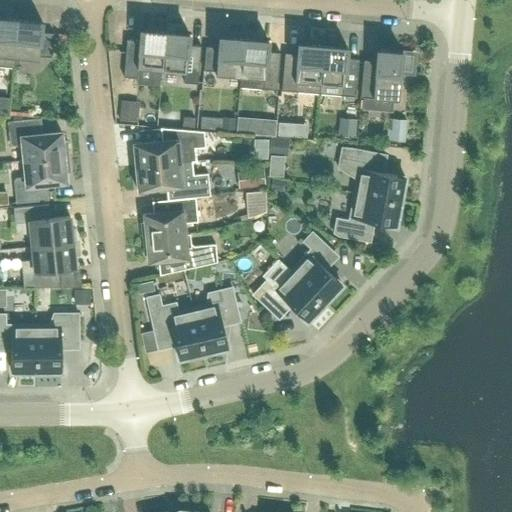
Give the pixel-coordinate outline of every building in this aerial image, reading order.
[(0,65),(13,67),(17,20),(0,18),(0,65)] [(17,20),(13,67),(14,67),(15,57),(39,60),(39,56),(51,56),(53,33),(41,32),(42,22),(17,20)] [(138,68),(161,70),(164,32),(140,30),(139,40),(126,39),(123,76),(137,77),(138,68)] [(161,70),(186,72),(185,82),(197,83),(201,45),(188,44),(189,34),(164,32),(161,70)] [(240,77),(243,39),(218,37),(218,47),(205,46),(203,69),(216,70),(215,75),(240,77)] [(268,41),(243,39),(240,77),(263,79),(263,88),(276,89),(280,52),(267,51),(268,41)] [(318,93),(322,45),(297,43),(297,53),(284,52),(281,90),(318,93)] [(123,45),(114,45),(114,66),(123,66),(123,45)] [(347,48),(322,45),(318,93),(355,96),(358,59),(346,57),(347,48)] [(363,59),(360,96),(398,100),(400,70),(412,71),(413,54),(402,53),(402,52),(376,50),(375,60),(363,59)] [(381,108),(382,124),(394,123),(393,107),(381,108)] [(256,133),(275,135),(276,115),(258,114),(256,133)] [(276,115),(275,135),(293,137),(295,117),(276,115)] [(23,160),(68,156),(67,140),(62,141),(61,132),(33,134),(31,119),(7,121),(9,140),(10,140),(10,143),(13,145),(22,144),(23,160)] [(133,142),(135,166),(180,162),(179,149),(205,146),(203,131),(160,127),(161,140),(133,142)] [(358,179),(355,192),(400,201),(404,176),(377,171),(380,153),(351,148),(341,147),(338,167),(358,179)] [(68,156),(23,160),(25,177),(16,177),(14,180),(14,184),(16,203),(39,200),(38,184),(66,181),(65,172),(70,172),(68,156)] [(181,175),(180,162),(135,166),(137,190),(166,187),(167,199),(170,199),(195,196),(210,195),(207,173),(181,175)] [(395,225),(400,201),(355,192),(350,220),(336,217),(333,232),(338,235),(364,240),(367,220),(395,225)] [(140,222),(142,238),(189,233),(184,233),(184,225),(186,222),(197,221),(195,196),(170,199),(171,211),(144,214),(144,222),(140,222)] [(31,246),(76,241),(75,228),(71,228),(70,216),(44,218),(42,204),(13,207),(16,234),(30,232),(31,246)] [(312,249),(291,271),(324,302),(341,284),(321,264),(333,251),(312,231),(303,241),(312,249)] [(189,233),(142,238),(144,254),(148,254),(148,261),(178,258),(179,270),(217,261),(215,243),(193,246),(190,243),(189,233)] [(77,254),(76,241),(31,246),(33,259),(21,260),(23,287),(55,287),(53,269),(75,267),(74,255),(77,254)] [(324,302),(291,271),(282,281),(270,275),(253,294),(274,314),(286,301),(307,320),(324,302)] [(193,308),(203,352),(227,347),(221,319),(238,315),(232,286),(208,292),(207,305),(193,308)] [(203,352),(193,308),(178,311),(175,302),(161,305),(158,294),(146,296),(155,335),(172,331),(179,358),(203,352)] [(35,325),(36,371),(61,370),(60,342),(78,342),(78,312),(53,313),(49,325),(35,325)] [(5,313),(0,313),(0,342),(11,343),(11,371),(36,371),(35,325),(5,325),(5,313)]
